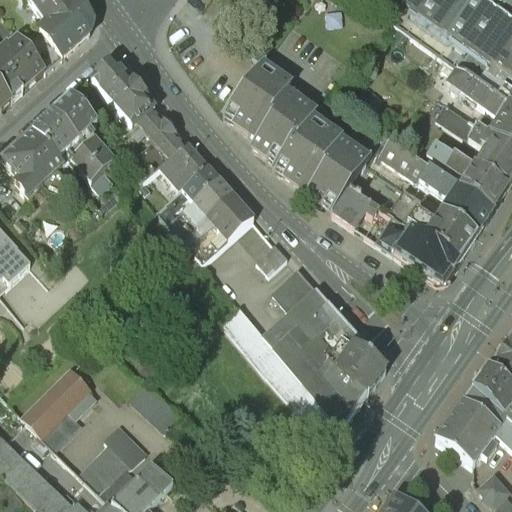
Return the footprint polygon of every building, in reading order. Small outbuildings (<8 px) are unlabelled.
[(24,0),(46,30),(75,5),(71,0),(24,0)] [(511,82),(511,30),(470,0),(404,0),(399,7),(389,0),(371,0),(369,3),(398,25),(409,14),(509,87),(511,82)] [(511,2),(508,0),(470,0),(511,30),(511,2)] [(248,10),(236,1),(229,10),(241,19),(248,10)] [(46,30),(39,36),(61,63),(88,39),(91,28),(75,5),(46,30)] [(511,89),(509,87),(409,14),(398,25),(393,30),(455,77),(495,106),(502,95),(511,102),(511,89)] [(53,69),(32,42),(23,51),(43,76),(44,77),(53,69)] [(23,51),(18,44),(0,59),(0,98),(9,109),(21,99),(20,98),(43,76),(23,51)] [(108,72),(90,89),(130,134),(136,129),(144,138),(161,124),(116,73),(108,72)] [(339,146),(311,126),(314,121),(284,100),(289,93),(260,72),(222,122),(249,141),(250,139),(257,144),(251,153),(275,170),(272,175),(299,194),(300,192),(307,197),(305,200),(331,219),(348,194),(367,168),(338,148),(339,146)] [(511,119),(495,106),(455,77),(446,89),(499,128),(495,133),(488,143),(511,159),(511,119)] [(511,102),(502,95),(495,106),(511,119),(511,102)] [(0,98),(0,117),(9,109),(0,98)] [(114,168),(93,145),(89,148),(86,145),(96,136),(70,107),(52,123),(102,179),(109,172),(114,168)] [(474,134),(442,113),(434,125),(485,161),(474,176),(506,198),(511,188),(511,159),(488,143),(474,134)] [(102,179),(52,123),(30,142),(57,171),(70,159),(73,163),(69,166),(100,200),(112,189),(105,182),(102,179)] [(161,124),(144,138),(153,148),(128,170),(144,187),(159,175),(186,152),(161,124)] [(495,133),(481,124),(474,134),(488,143),(495,133)] [(30,142),(0,169),(18,190),(15,193),(27,207),(40,195),(44,200),(57,188),(53,184),(61,176),(57,171),(30,142)] [(458,196),(389,149),(381,160),(382,165),(439,204),(436,208),(444,213),(441,217),(440,220),(475,243),(492,219),(458,196)] [(186,152),(159,175),(180,197),(182,196),(182,197),(206,175),(186,152)] [(474,176),(440,153),(432,166),(459,185),(461,182),(465,185),(458,196),(492,219),(506,198),(474,176)] [(109,172),(102,179),(105,182),(112,176),(109,172)] [(206,175),(182,197),(193,209),(217,187),(206,175)] [(217,187),(193,209),(206,224),(231,202),(217,187)] [(365,206),(348,194),(331,219),(349,231),(365,206)] [(409,201),(402,196),(386,220),(423,245),(440,220),(435,217),(410,200),(409,201)] [(199,231),(189,240),(193,245),(195,243),(197,245),(214,233),(217,236),(241,214),(231,202),(206,224),(199,231)] [(173,219),(166,211),(157,219),(167,232),(179,221),(175,216),(173,219)] [(241,214),(217,236),(221,240),(194,265),(198,269),(201,272),(202,271),(236,241),(252,226),(241,214)] [(386,220),(381,216),(365,242),(436,290),(445,288),(458,269),(386,220)] [(475,243),(440,220),(423,245),(458,269),(474,244),(475,243)] [(289,268),(252,226),(236,241),(259,268),(256,270),(269,285),(289,268)] [(188,227),(173,239),(180,248),(189,240),(199,231),(197,228),(192,231),(188,227)] [(0,236),(0,284),(2,283),(7,289),(28,270),(16,256),(17,255),(0,236)] [(239,314),(202,271),(201,272),(198,269),(183,282),(222,329),(239,314)] [(297,277),(272,299),(282,310),(307,289),(297,277)] [(307,289),(282,310),(290,319),(263,343),(239,314),(222,329),(222,330),(327,454),(386,375),(322,306),(307,289)] [(511,341),(510,340),(486,374),(511,394),(511,341)] [(511,410),(511,409),(511,407),(511,394),(486,374),(471,395),(505,424),(509,428),(511,430),(511,410)] [(69,377),(21,423),(40,443),(68,416),(76,424),(96,405),(83,391),(85,389),(77,381),(75,383),(69,377)] [(179,420),(145,388),(130,404),(164,436),(179,420)] [(471,395),(435,446),(471,472),(480,459),(485,462),(495,449),(490,445),(494,440),(505,424),(471,395)] [(68,416),(40,443),(53,455),(80,429),(76,424),(68,416)] [(511,430),(509,428),(505,424),(494,440),(511,457),(511,430)] [(118,433),(94,455),(99,461),(83,478),(103,498),(126,477),(131,473),(145,460),(118,433)] [(42,511),(57,500),(0,445),(0,483),(30,511),(42,511)] [(151,511),(172,492),(151,475),(137,488),(112,511),(151,511)] [(103,498),(98,502),(107,510),(108,511),(112,511),(137,488),(126,477),(103,498)] [(494,511),(508,500),(493,483),(478,496),(492,511),(494,511)] [(77,509),(65,498),(57,500),(42,511),(108,511),(107,510),(104,511),(87,511),(81,506),(77,509)] [(407,511),(394,502),(386,511),(407,511)]
